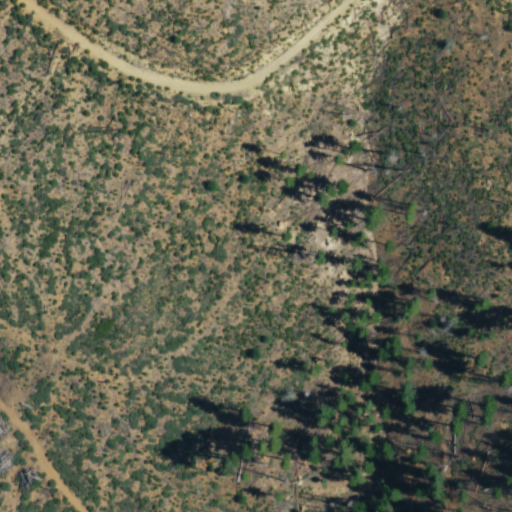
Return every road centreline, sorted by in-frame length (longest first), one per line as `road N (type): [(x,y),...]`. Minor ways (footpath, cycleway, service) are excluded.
road 1 (track): [(350,0),(246,82),(203,89),(141,74),(91,49),(27,0)]
road 2 (track): [(82,511),(0,407)]
